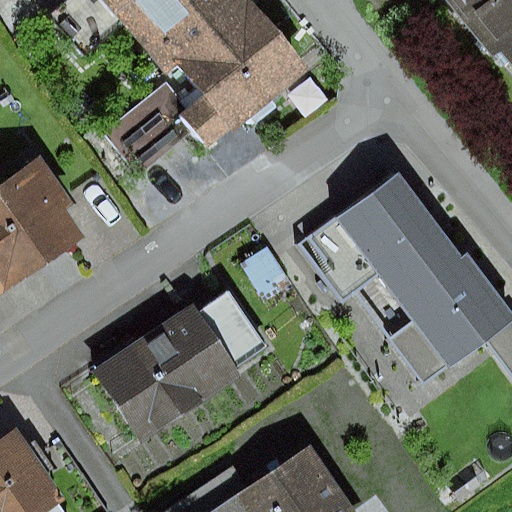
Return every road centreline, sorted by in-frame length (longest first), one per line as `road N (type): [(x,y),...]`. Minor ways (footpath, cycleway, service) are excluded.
road 1 (residential): [(0,361),(396,93)]
road 2 (residential): [(396,93),(511,232)]
